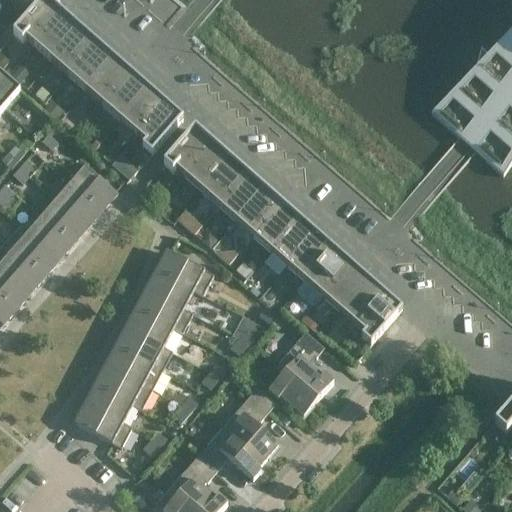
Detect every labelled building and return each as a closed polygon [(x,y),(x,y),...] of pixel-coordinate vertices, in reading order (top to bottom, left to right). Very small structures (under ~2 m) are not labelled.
[(22,45),(25,42),(33,49),(62,16),(44,1),(13,37),(22,45)] [(33,49),(51,64),(79,31),(62,16),(33,49)] [(51,64),(68,79),(96,46),(79,31),(51,64)] [(503,179),(511,165),(511,41),(490,62),(481,55),(474,76),(430,116),(458,140),(459,139),(469,147),(485,162),(484,163),(503,179)] [(68,79),(85,94),(113,61),(96,46),(68,79)] [(1,57),(0,57),(0,68),(2,71),(9,63),(1,57)] [(85,94),(102,109),(131,76),(113,61),(85,94)] [(19,70),(12,78),(19,85),(27,76),(19,70)] [(102,109),(119,124),(148,91),(131,76),(102,109)] [(20,94),(0,77),(0,108),(4,112),(20,94)] [(40,91),(35,97),(42,104),(48,97),(40,91)] [(148,91),(119,124),(137,139),(165,106),(148,91)] [(49,106),(43,113),(55,123),(61,116),(49,106)] [(183,121),(173,114),(165,106),(137,139),(145,146),(142,150),(151,158),(183,121)] [(212,147),(204,140),(194,132),(163,168),(172,176),(175,173),(184,180),(212,147)] [(59,146),(49,137),(43,145),(52,153),(59,146)] [(101,144),(97,140),(90,148),(95,152),(101,144)] [(212,147),(184,180),(201,195),(229,162),(212,147)] [(17,165),(24,156),(15,148),(8,156),(17,165)] [(120,158),(113,152),(106,161),(112,167),(120,158)] [(8,156),(1,164),(10,173),(17,165),(8,156)] [(201,195),(218,210),(247,177),(229,162),(201,195)] [(29,180),(35,172),(26,164),(19,172),(29,180)] [(138,173),(130,166),(121,176),(129,183),(138,173)] [(114,196),(84,170),(70,187),(101,214),(109,206),(107,204),(114,196)] [(19,172),(13,179),(22,187),(29,180),(19,172)] [(235,225),(264,192),(247,177),(218,210),(235,225)] [(101,214),(70,187),(56,203),(85,229),(92,222),(94,223),(101,214)] [(235,225),(253,240),(281,207),(264,192),(235,225)] [(81,238),(79,237),(85,229),(56,203),(41,220),(72,247),(81,238)] [(270,255),(298,222),(281,207),(253,240),(270,255)] [(184,214),(177,223),(194,238),(201,229),(184,214)] [(63,254),(65,256),(72,247),(41,220),(27,236),(57,262),(63,254)] [(287,270),(315,237),(298,222),(270,255),(287,270)] [(57,262),(27,236),(20,230),(6,246),(44,279),(52,271),(50,269),(57,262)] [(287,270),(304,285),(333,252),(315,237),(287,270)] [(206,240),(202,244),(210,250),(216,243),(212,240),(206,240)] [(0,253),(0,269),(28,294),(35,287),(37,289),(44,279),(6,246),(0,253)] [(314,308),(322,300),(350,267),(333,252),(304,285),(297,293),(314,308)] [(193,294),(202,299),(213,279),(170,256),(165,265),(162,264),(157,275),(194,294),(193,294)] [(253,273),(243,265),(236,273),(246,282),(253,273)] [(350,267),(322,300),(339,315),(367,282),(350,267)] [(22,302),(28,294),(0,269),(0,298),(16,312),(24,304),(22,302)] [(184,313),(193,294),(194,294),(157,275),(151,284),(154,286),(149,294),(184,313)] [(339,315),(356,329),(384,297),(367,282),(339,315)] [(256,283),(248,293),(259,302),(267,293),(256,283)] [(192,318),(184,313),(149,294),(144,303),(142,302),(137,313),(173,332),(182,337),(192,318)] [(356,329),(364,336),(361,340),(370,348),(402,312),(384,297),(356,329)] [(9,321),(16,312),(0,298),(0,326),(0,327),(7,319),(9,321)] [(276,317),(266,309),(258,318),(268,326),(276,317)] [(137,313),(131,322),(133,324),(129,333),(163,351),(173,332),(137,313)] [(307,319),(303,325),(318,338),(323,333),(307,319)] [(172,356),(163,351),(129,333),(124,341),(121,340),(117,351),(162,375),(172,356)] [(245,333),(237,342),(247,350),(254,341),(245,333)] [(284,377),(285,376),(317,404),(333,386),(324,378),(322,380),(308,368),(314,360),(316,361),(324,351),(305,335),(275,370),(284,377)] [(240,358),(247,350),(237,342),(230,350),(240,358)] [(117,351),(110,361),(113,362),(108,371),(152,394),(162,375),(117,351)] [(216,366),(208,375),(218,383),(225,375),(216,366)] [(133,408),(141,413),(152,394),(108,371),(104,379),(101,378),(96,389),(133,408)] [(211,392),(218,383),(208,375),(201,383),(211,392)] [(317,404),(285,376),(284,377),(269,395),(278,403),(280,400),(303,420),(317,404)] [(96,389),(90,399),(93,400),(88,409),(122,427),(123,427),(133,408),(96,389)] [(250,399),(268,415),(276,407),(257,390),(250,399)] [(268,415),(250,399),(223,430),(264,465),(278,449),(254,429),(259,424),(260,425),(268,415)] [(186,400),(179,408),(189,417),(196,408),(186,400)] [(511,432),(511,404),(494,426),(505,436),(510,430),(511,432)] [(181,425),(189,417),(179,408),(172,417),(181,425)] [(88,409),(83,418),(81,416),(76,428),(121,452),(132,432),(123,427),(122,427),(88,409)] [(195,429),(191,427),(187,428),(185,432),(186,436),(190,438),(194,437),(196,433),(195,429)] [(215,476),(223,467),(222,466),(227,461),(252,483),(260,474),(258,472),(264,465),(223,430),(197,460),(215,476)] [(158,433),(150,441),(160,450),(167,441),(158,433)] [(152,458),(160,450),(150,441),(143,450),(152,458)] [(129,445),(122,459),(134,464),(141,450),(129,445)] [(194,511),(222,511),(227,507),(218,500),(216,502),(201,490),(206,485),(207,486),(215,476),(197,460),(170,491),(194,511)] [(151,511),(194,511),(170,491),(151,511)] [(452,493),(447,499),(456,507),(461,502),(452,493)] [(482,511),(470,501),(461,511),(482,511)]
